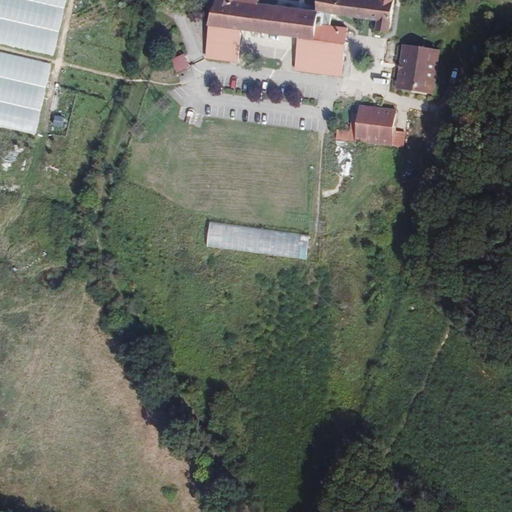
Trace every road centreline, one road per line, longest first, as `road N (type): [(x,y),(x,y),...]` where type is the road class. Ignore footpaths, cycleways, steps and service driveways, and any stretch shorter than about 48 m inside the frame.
road 1 (track): [(241,511),(101,248),(98,209),(165,0)]
road 2 (track): [(331,88),(435,105),(456,80),(478,0)]
road 3 (track): [(316,253),(321,117)]
